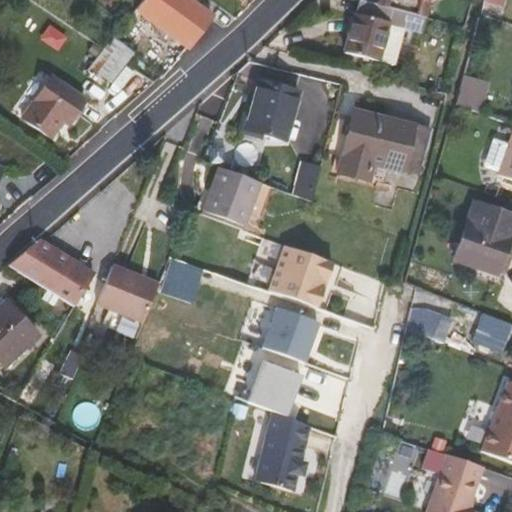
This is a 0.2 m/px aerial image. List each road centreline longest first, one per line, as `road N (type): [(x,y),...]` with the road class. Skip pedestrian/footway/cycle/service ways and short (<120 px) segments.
road 1 (residential): [(282,0),(0,248)]
road 2 (residential): [(392,298),(332,511)]
